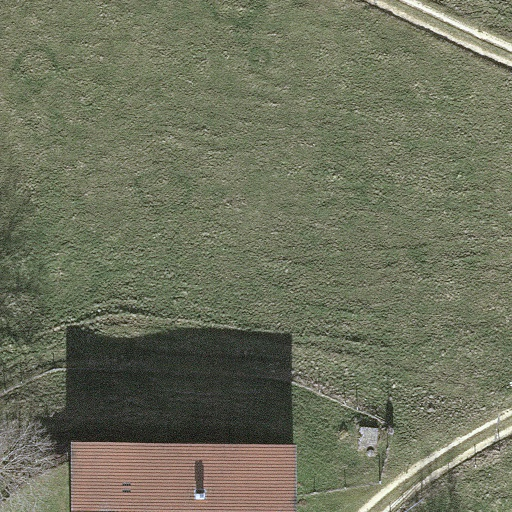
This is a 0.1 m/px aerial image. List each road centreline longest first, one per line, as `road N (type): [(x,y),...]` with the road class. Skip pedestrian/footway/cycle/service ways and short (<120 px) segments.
road 1 (track): [(372,511),(511,420)]
road 2 (track): [(511,55),(388,0)]
